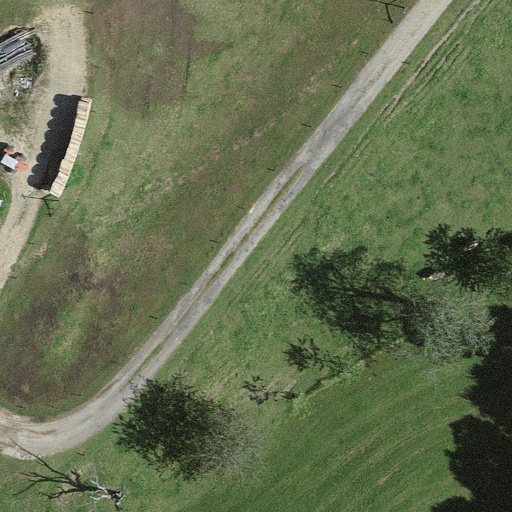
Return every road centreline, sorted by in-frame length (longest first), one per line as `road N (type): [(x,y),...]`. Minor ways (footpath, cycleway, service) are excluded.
road 1 (track): [(439,0),(246,235),(147,371),(81,426),(37,439),(0,426)]
road 2 (track): [(0,258),(62,114),(63,46)]
